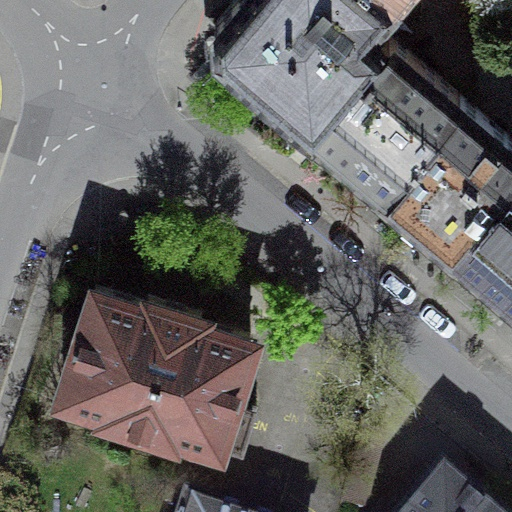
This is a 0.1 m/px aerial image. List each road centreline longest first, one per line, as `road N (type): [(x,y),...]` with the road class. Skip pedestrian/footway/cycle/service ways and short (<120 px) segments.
road 1 (residential): [(511,417),(89,75)]
road 2 (residential): [(0,289),(49,141),(89,75)]
